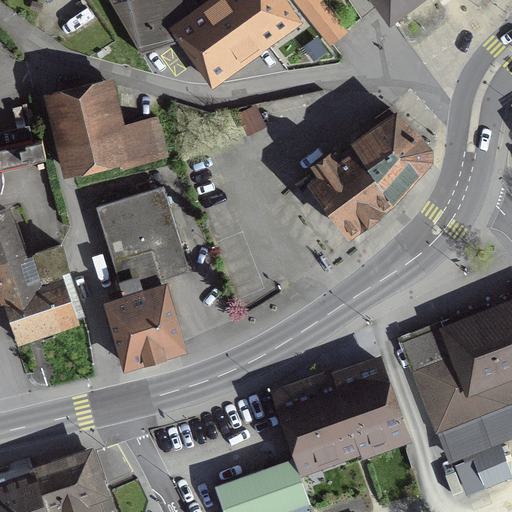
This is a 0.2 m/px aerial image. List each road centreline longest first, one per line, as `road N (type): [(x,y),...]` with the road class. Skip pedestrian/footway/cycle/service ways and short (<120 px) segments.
road 1 (primary): [(121,405),(234,369),(400,267),(435,233),(463,179)]
road 2 (primary): [(463,179),(478,96),(511,48)]
road 3 (primary): [(0,433),(121,405)]
